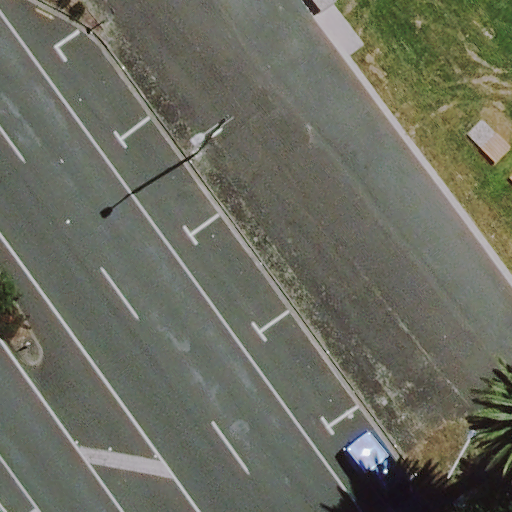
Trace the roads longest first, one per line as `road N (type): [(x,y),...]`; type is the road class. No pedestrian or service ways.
road 1 (tertiary): [(0,112),(91,233),(211,511)]
road 2 (tertiary): [(135,511),(0,363)]
